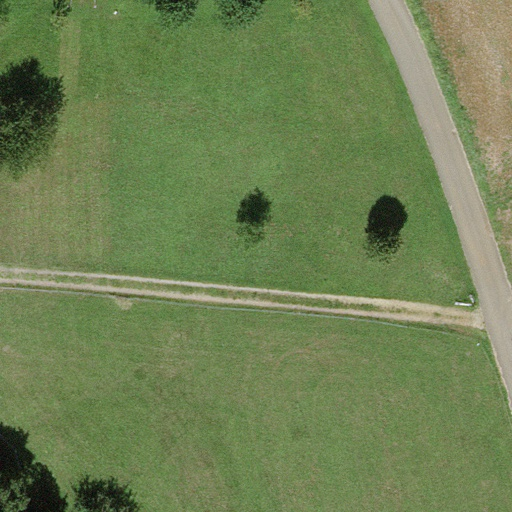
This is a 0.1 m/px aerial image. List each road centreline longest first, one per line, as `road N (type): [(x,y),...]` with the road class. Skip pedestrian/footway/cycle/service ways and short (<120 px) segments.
road 1 (track): [(0,276),(492,321)]
road 2 (residential): [(378,0),(511,385)]
